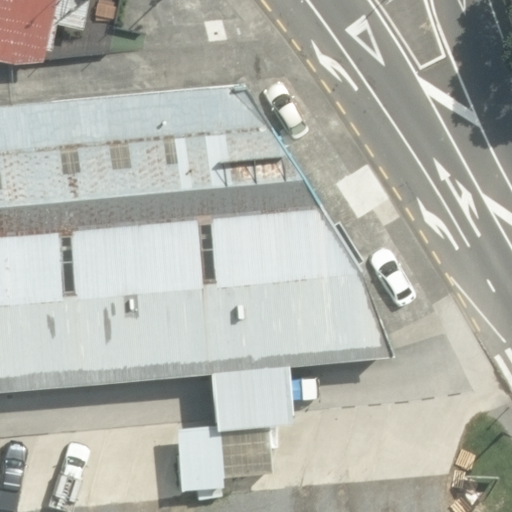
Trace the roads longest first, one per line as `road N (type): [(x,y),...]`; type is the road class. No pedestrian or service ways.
road 1 (secondary): [(511,305),(309,0)]
road 2 (secondary): [(464,0),(511,132)]
